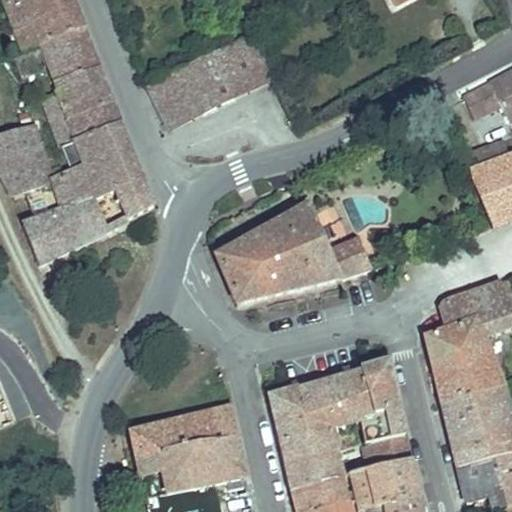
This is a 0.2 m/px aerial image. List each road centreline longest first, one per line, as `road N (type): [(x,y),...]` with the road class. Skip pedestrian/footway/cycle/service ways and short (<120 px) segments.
road 1 (tertiary): [(190,204),(208,185),(350,133),(511,48)]
road 2 (tertiary): [(167,268),(94,419),(85,511)]
road 3 (residential): [(90,0),(142,136),(172,191),(190,204)]
road 4 (residential): [(443,511),(394,312)]
road 5 (residential): [(234,351),(394,312)]
road 6 (residential): [(234,351),(273,511)]
